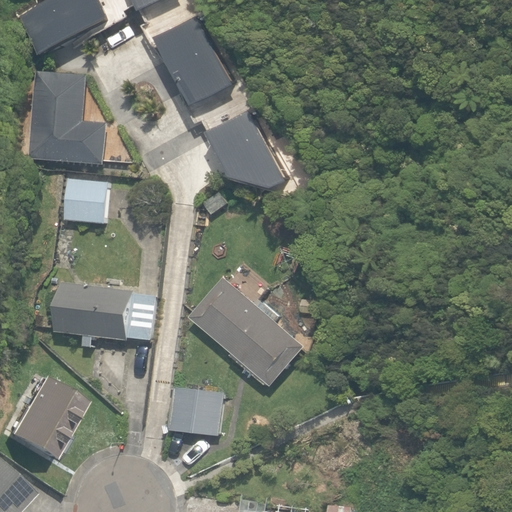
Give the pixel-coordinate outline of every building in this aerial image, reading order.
[(111,18),(101,0),(53,0),(22,17),(43,56),(111,18)] [(135,0),(143,13),(167,0),(135,0)] [(200,17),(158,39),(196,107),(237,86),(200,17)] [(31,159),(105,165),(109,124),(85,122),(90,75),(38,71),(31,159)] [(252,111),(210,134),(235,179),(276,190),(290,182),(252,111)] [(68,221),(108,225),(111,183),(71,179),(68,221)] [(214,215),(229,204),(221,193),(205,204),(214,215)] [(269,382),(274,387),(308,347),(277,320),(281,315),(261,299),(258,304),(227,277),(193,317),(235,354),(234,356),(267,384),(269,382)] [(136,293),(137,290),(64,284),(60,332),(87,334),(86,349),(95,350),(96,338),(128,341),(128,339),(152,341),(156,295),(136,293)] [(8,433),(51,458),(85,401),(42,375),(8,433)] [(172,429),(221,435),(226,394),(177,389),(172,429)] [(0,511),(14,511),(32,493),(0,463),(0,511)]
